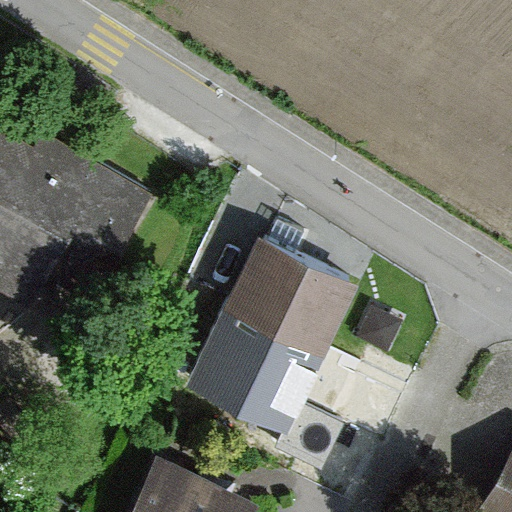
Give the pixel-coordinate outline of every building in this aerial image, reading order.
[(116,248),(150,189),(65,140),(56,155),(0,122),(0,281),(29,298),(72,223),(116,248)] [(236,299),(316,338),(346,275),(239,223),(225,250),(253,264),(236,299)] [(316,338),(236,299),(200,372),(277,409),(256,452),(303,475),(328,424),(333,415),(289,393),(316,338)] [(511,511),(511,453),(480,511),(481,511),(511,511)] [(161,464),(137,511),(238,511),(243,503),(161,464)]
